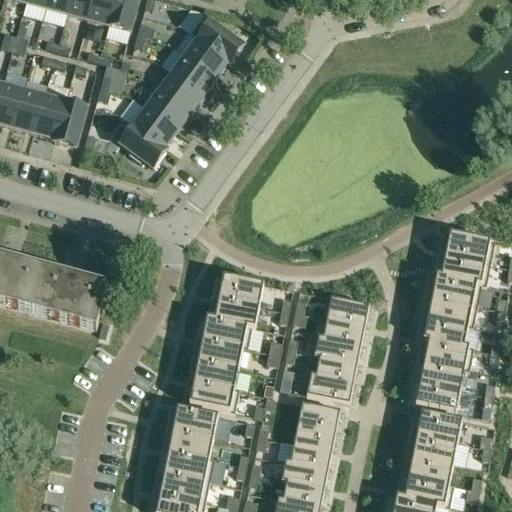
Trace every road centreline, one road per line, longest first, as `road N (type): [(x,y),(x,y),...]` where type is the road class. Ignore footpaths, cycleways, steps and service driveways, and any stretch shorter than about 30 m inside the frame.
road 1 (residential): [(172,230),(165,296),(104,403),(76,511)]
road 2 (residential): [(172,230),(327,27)]
road 3 (residential): [(172,230),(148,231),(0,188)]
